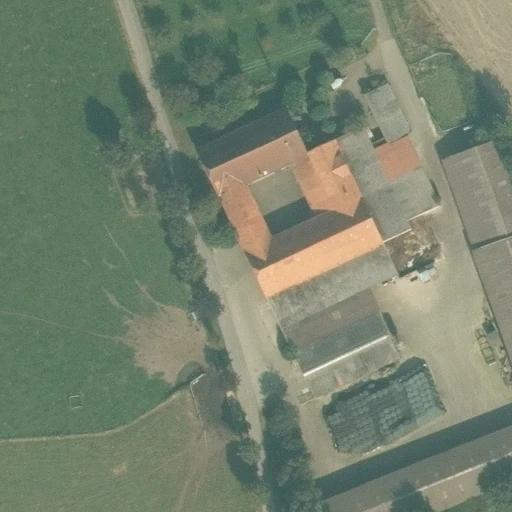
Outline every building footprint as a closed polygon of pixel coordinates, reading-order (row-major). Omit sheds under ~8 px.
[(400,112),(387,86),(367,95),(388,138),(391,144),(407,136),(396,114),(400,112)] [(285,111),(253,126),(259,139),(258,140),(266,157),(272,155),(279,171),(291,166),(307,158),(306,156),(285,111)] [(253,126),(197,152),(238,238),(264,225),(246,186),(279,171),(272,155),(266,157),(258,140),(259,139),(253,126)] [(363,128),(335,142),(344,160),(348,158),(350,161),(364,155),(362,151),(372,147),(363,128)] [(372,147),(362,151),(364,155),(350,161),(348,158),(344,160),(362,199),(383,244),(411,230),(407,221),(439,206),(421,168),(407,136),(391,144),(388,138),(372,147)] [(335,142),(306,156),(307,158),(291,166),(312,211),(301,216),(305,225),(362,199),(344,160),(335,142)] [(511,177),(499,142),(442,163),(474,252),(511,238),(511,177)] [(272,241),(245,253),(267,299),(383,244),(362,199),(305,225),(272,241)] [(264,225),(238,238),(245,253),(272,241),(264,225)] [(511,238),(474,252),(472,253),(511,364),(511,238)] [(383,244),(267,299),(282,331),(367,291),(398,276),(383,244)] [(367,291),(282,331),(293,354),(378,314),(367,291)] [(378,314),(293,354),(315,400),(399,360),(378,314)] [(511,441),(333,511),(434,511),(511,481),(511,441)]
